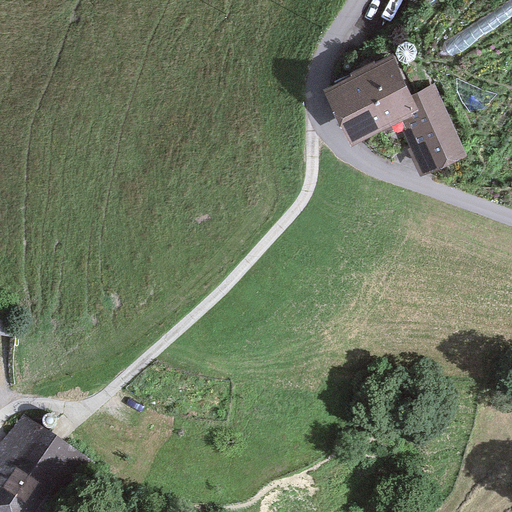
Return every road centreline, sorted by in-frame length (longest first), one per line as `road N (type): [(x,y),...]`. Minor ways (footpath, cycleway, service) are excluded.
road 1 (track): [(318,107),(307,193),(233,280),(90,407),(24,403),(0,417)]
road 2 (unclassified): [(511,220),(382,174),(333,137),(318,107),(318,80),(358,0)]
